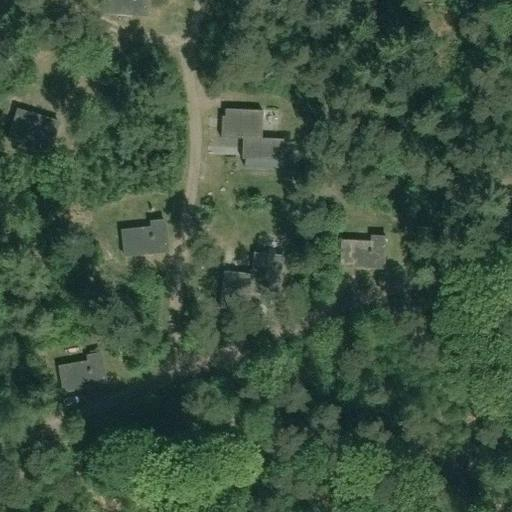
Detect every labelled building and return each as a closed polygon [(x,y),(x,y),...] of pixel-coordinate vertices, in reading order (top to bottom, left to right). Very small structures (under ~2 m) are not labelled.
[(102,0),(102,16),(115,17),(115,11),(132,11),(132,18),(144,18),(145,0),(102,0)] [(16,110),(7,143),(22,147),(24,140),(51,150),(59,123),(16,110)] [(261,140),(261,139),(262,112),(226,110),(225,117),(221,117),(221,140),(242,141),(242,139),(261,140)] [(246,167),(282,170),(283,141),(261,139),(261,140),(242,139),(242,141),(241,159),(246,160),(246,167)] [(165,220),(149,223),(149,227),(121,231),(121,259),(167,254),(165,220)] [(340,269),(385,271),(386,243),(341,242),(340,269)] [(248,315),(250,293),(280,296),(283,257),(254,255),(252,275),(223,273),(220,310),(227,311),(227,314),(248,315)] [(106,387),(101,353),(85,356),(86,362),(58,367),(62,394),(106,387)]
